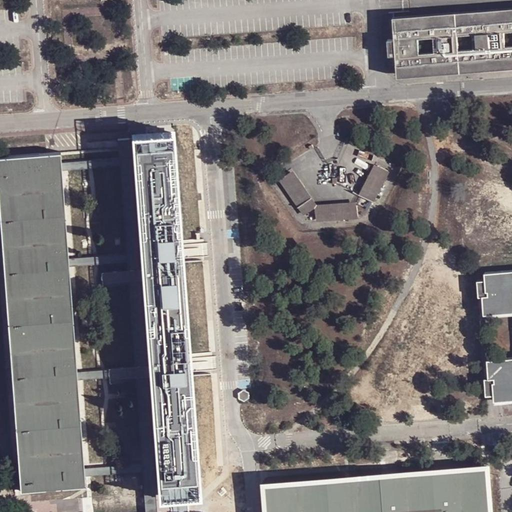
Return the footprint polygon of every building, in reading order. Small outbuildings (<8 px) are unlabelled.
[(511,13),(392,23),(392,25),(511,16),(511,13)] [(511,71),(511,16),(392,25),(394,45),(387,45),(388,61),(395,61),(396,80),(511,71)] [(511,71),(396,80),(397,83),(511,74),(511,71)] [(137,257),(131,170),(131,165),(130,160),(129,144),(118,145),(119,162),(120,166),(120,171),(126,258),(127,263),(127,267),(135,371),(135,376),(135,381),(141,468),(142,473),(142,478),(144,511),(155,511),(153,478),(153,472),(152,467),(146,381),(146,375),(146,371),(138,267),(138,262),(137,257)] [(172,149),(136,152),(137,160),(137,165),(137,170),(144,257),(144,261),(145,266),(152,370),(152,374),(153,379),(159,467),(160,476),(161,485),(167,485),(175,484),(186,483),(196,483),(188,372),(180,258),(173,162),(172,149)] [(25,496),(85,492),(84,482),(84,478),(83,473),(77,385),(77,381),(76,376),(69,271),(68,267),(68,263),(62,174),(62,169),(61,165),(61,156),(1,161),(25,496)] [(1,161),(0,160),(0,215),(20,485),(21,496),(25,496),(1,161)] [(120,166),(119,162),(61,165),(62,169),(62,174),(65,174),(97,172),(120,171),(120,166)] [(283,182),(294,176),(290,170),(279,177),(283,182)] [(388,176),(377,170),(375,176),(386,181),(388,176)] [(492,251),(511,249),(511,171),(472,174),(474,212),(489,211),(492,251)] [(238,175),(222,176),(228,267),(244,266),(238,175)] [(315,216),(317,211),(294,177),(291,179),(315,216)] [(305,222),(315,216),(291,179),(281,185),(305,222)] [(359,200),(362,202),(367,191),(364,190),(359,200)] [(377,197),(367,191),(362,202),(372,207),(377,197)] [(317,211),(315,216),(356,212),(355,207),(317,211)] [(356,212),(315,216),(315,226),(357,222),(356,212)] [(127,263),(126,258),(96,260),(71,262),(68,263),(68,267),(69,271),(72,271),(97,269),(127,267),(127,263)] [(511,275),(486,277),(486,283),(478,283),(479,301),(483,301),(485,318),(511,316),(511,362),(488,364),(490,382),(485,382),(487,400),(495,399),(496,406),(511,404),(511,275)] [(427,402),(460,329),(450,324),(460,303),(417,283),(365,397),(382,405),(384,399),(404,409),(411,394),(427,402)] [(135,376),(135,371),(107,374),(80,376),(76,376),(77,381),(77,385),(81,385),(107,383),(135,381),(135,376)] [(238,393),(239,400),(244,402),(249,399),(249,393),(243,390),(238,393)] [(142,473),(141,468),(106,471),(87,472),(83,473),(84,478),(84,482),(88,481),(90,481),(107,480),(142,478),(142,473)] [(267,489),(268,511),(489,511),(487,473),(444,476),(390,480),(267,489)]
